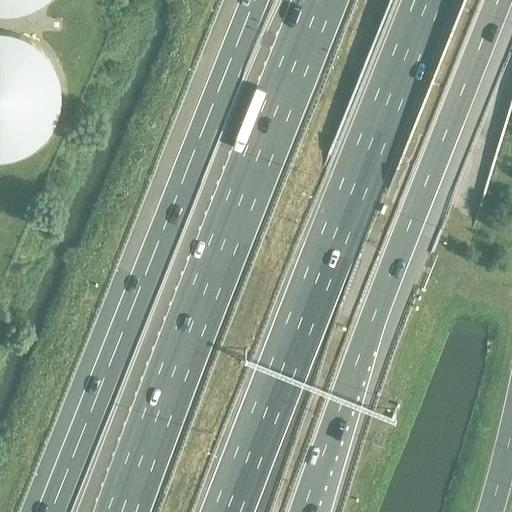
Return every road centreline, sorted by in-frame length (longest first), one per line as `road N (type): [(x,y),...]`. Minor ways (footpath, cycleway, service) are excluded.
road 1 (trunk): [(253,0),(49,511)]
road 2 (motorway): [(228,511),(429,0)]
road 3 (motorway): [(319,0),(124,511)]
road 4 (motorway): [(303,511),(498,0)]
